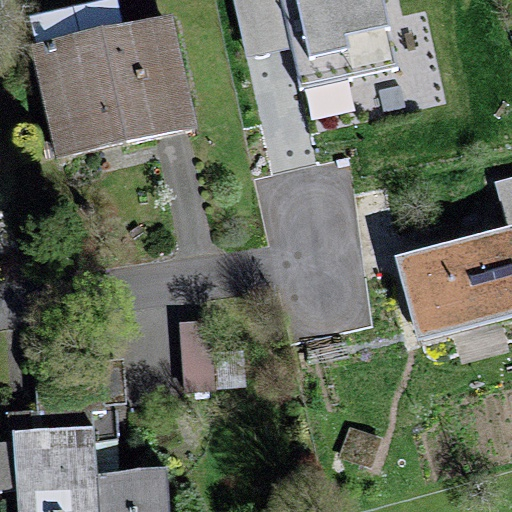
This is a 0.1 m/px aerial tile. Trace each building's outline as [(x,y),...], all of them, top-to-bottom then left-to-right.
[(234,0),(247,56),(306,43),(315,81),(394,64),(380,0),(234,0)] [(117,10),(34,30),(60,140),(120,126),(125,146),(176,134),(152,33),(124,40),(117,10)] [(511,178),(494,183),(507,228),(398,258),(421,337),(511,312),(511,178)] [(93,370),(42,372),(45,465),(97,463),(93,370)] [(26,511),(163,511),(161,480),(24,492),(26,511)]
